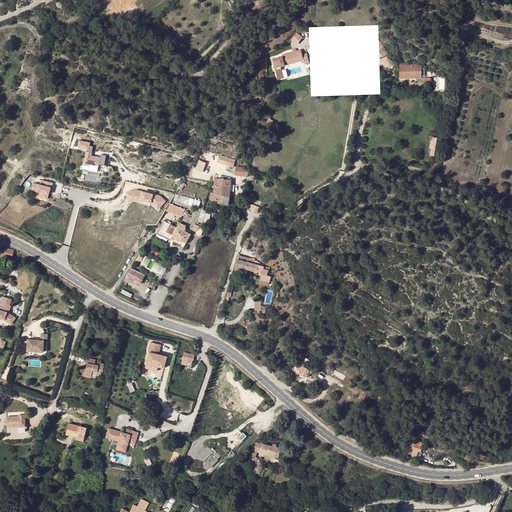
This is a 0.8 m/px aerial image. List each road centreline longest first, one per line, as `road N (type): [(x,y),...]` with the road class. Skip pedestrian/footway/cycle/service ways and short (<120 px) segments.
road 1 (secondary): [(511,468),(454,476),(360,455),(210,338)]
road 2 (unclassified): [(210,338),(249,221),(357,169),(433,166)]
road 3 (secondary): [(210,338),(122,307),(2,239)]
road 4 (track): [(511,222),(374,166)]
road 5 (unknown): [(91,290),(58,398),(37,412)]
